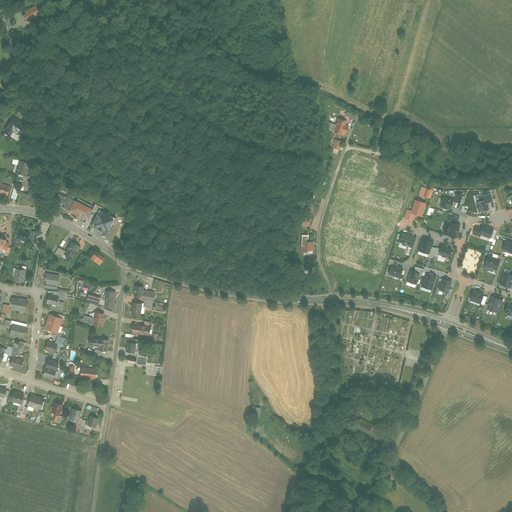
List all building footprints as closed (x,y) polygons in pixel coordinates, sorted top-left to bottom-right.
[(33,5),(24,10),(28,18),(37,13),(33,5)] [(18,134),(25,123),(14,116),(4,132),(11,136),(14,131),(18,134)] [(346,119),(337,116),(332,132),(341,135),(342,133),(345,133),(348,125),(344,124),(346,119)] [(342,141),(335,139),(332,149),(339,151),(342,141)] [(17,174),(26,176),(29,164),(20,161),(17,174)] [(0,196),(7,198),(10,187),(0,184),(0,196)] [(432,188),(420,184),(418,193),(430,197),(432,188)] [(35,201),(38,190),(22,186),(19,197),(35,201)] [(481,197),(474,199),(477,210),(488,207),(486,200),(491,199),(488,189),(480,191),(481,197)] [(462,192),(455,191),(454,197),(453,199),(460,200),(462,192)] [(63,207),(70,211),(76,200),(61,192),(57,199),(65,203),(63,207)] [(454,197),(442,193),(439,205),(450,209),(453,199),(454,197)] [(426,200),(413,196),(410,208),(405,208),(403,217),(411,219),(413,212),(421,215),(426,200)] [(70,211),(88,220),(89,217),(93,209),(76,200),(70,211)] [(93,209),(89,217),(111,229),(118,216),(95,205),(93,209)] [(425,213),(432,215),(434,209),(427,207),(425,213)] [(449,223),(444,222),(441,230),(457,235),(461,222),(451,219),(449,223)] [(479,226),(473,224),(470,232),(490,239),(494,226),(480,221),(479,226)] [(28,241),(31,234),(21,230),(18,237),(28,241)] [(31,234),(28,241),(34,244),(38,233),(32,230),(31,234)] [(412,234),(400,230),(397,241),(409,245),(412,234)] [(433,239),(421,236),(417,249),(429,253),(433,239)] [(0,247),(7,251),(10,244),(6,242),(7,240),(0,237),(0,247)] [(511,240),(505,238),(502,249),(511,251),(511,240)] [(81,247),(71,241),(66,251),(64,254),(74,260),(81,247)] [(301,242),(301,250),(313,250),(313,242),(307,242),(301,242)] [(451,246),(440,243),(437,253),(448,256),(451,246)] [(64,254),(66,251),(59,247),(56,253),(62,257),(64,254)] [(96,253),(91,259),(99,265),(104,259),(96,253)] [(500,257),(487,254),(483,268),(496,272),(500,257)] [(402,266),(390,262),(387,273),(399,276),(402,266)] [(14,280),(25,282),(27,270),(16,268),(14,280)] [(419,271),(409,268),(405,279),(415,282),(419,271)] [(511,280),(511,271),(502,268),(498,282),(510,286),(511,280)] [(436,274),(425,271),(420,285),(432,288),(436,274)] [(58,289),(60,275),(47,273),(45,286),(58,289)] [(451,279),(441,276),(437,288),(447,292),(451,279)] [(135,286),(134,296),(143,297),(144,290),(144,287),(135,286)] [(485,292),(473,288),(469,299),(481,303),(485,292)] [(156,291),(144,290),(143,297),(143,301),(145,301),(153,302),(154,302),(156,291)] [(105,306),(114,307),(115,292),(106,291),(105,306)] [(46,302),(57,305),(58,301),(60,297),(49,293),(46,302)] [(100,304),(102,297),(90,294),(88,300),(100,304)] [(502,297),(491,294),(486,307),(498,311),(502,297)] [(12,305),(11,310),(27,312),(29,299),(13,297),(12,305)] [(511,301),(507,300),(503,310),(511,312),(511,301)] [(65,303),(58,301),(57,305),(56,308),(63,310),(65,303)] [(144,306),(144,304),(133,302),(132,313),(143,314),(144,306)] [(11,310),(12,305),(4,304),(3,313),(11,314),(11,310)] [(94,325),(104,326),(105,313),(95,312),(94,318),(94,324),(94,325)] [(54,331),(58,332),(63,318),(50,314),(45,329),(54,331)] [(94,324),(94,318),(85,315),(84,321),(94,324)] [(27,327),(13,323),(10,334),(24,338),(27,327)] [(152,326),(134,324),(133,333),(151,335),(152,326)] [(99,350),(109,351),(110,339),(90,338),(89,346),(99,346),(99,350)] [(50,353),(54,355),(55,352),(58,343),(56,343),(48,340),(45,350),(50,352),(50,353)] [(14,355),(19,357),(20,352),(22,353),(25,343),(20,341),(18,348),(15,347),(12,355),(14,355)] [(136,352),(137,343),(128,342),(127,351),(136,352)] [(6,353),(12,355),(15,347),(9,345),(7,350),(6,353)] [(64,352),(60,356),(65,361),(69,358),(64,352)] [(11,365),(22,369),(25,359),(19,357),(14,355),(11,365)] [(149,357),(139,356),(139,364),(148,365),(149,357)] [(48,360),(46,367),(55,369),(57,362),(48,360)] [(43,376),(54,379),(57,370),(55,369),(46,367),(43,376)] [(80,377),(96,378),(97,369),(81,367),(80,377)] [(25,394),(14,391),(11,401),(22,404),(25,394)] [(45,398),(32,394),(28,406),(42,410),(45,398)] [(64,404),(55,402),(52,413),(58,415),(61,416),(64,404)] [(29,407),(22,405),(20,413),(27,415),(29,407)] [(83,411),(73,408),(70,419),(80,422),(83,411)] [(33,415),(31,419),(40,423),(44,412),(40,410),(37,417),(33,415)] [(100,418),(91,415),(88,425),(97,428),(100,418)] [(364,432),(369,423),(360,418),(355,427),(364,432)]
